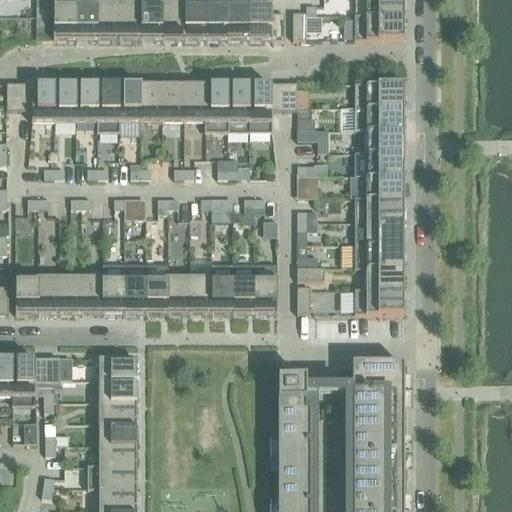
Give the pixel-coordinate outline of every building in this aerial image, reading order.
[(184,45),(206,45),(206,0),(204,0),(205,7),(184,7),(184,45)] [(206,0),(206,45),(228,45),(228,0),(206,0)] [(228,0),(228,45),(250,45),(250,7),(229,7),(228,0)] [(354,20),(354,21),(403,21),(403,0),(354,0),(366,0),(366,20),(354,20)] [(53,45),(75,45),(75,7),(53,7),(53,45)] [(75,45),(97,45),(97,7),(75,7),(75,45)] [(97,45),(119,45),(119,7),(97,7),(97,45)] [(119,45),(141,45),(140,7),(119,7),(119,45)] [(141,45),(162,45),(162,7),(140,7),(141,45)] [(162,45),(184,45),(184,7),(162,7),(162,45)] [(250,7),(250,45),(272,45),(284,45),(285,18),(272,18),(272,7),(250,7)] [(306,18),(306,22),(316,22),(316,11),(306,11),(306,18)] [(36,12),(36,22),(46,22),(46,12),(36,12)] [(292,19),(292,46),(305,46),(305,31),(306,22),(306,18),(292,19)] [(403,21),(354,21),(354,45),(403,45),(403,21)] [(46,22),(36,22),(36,32),(46,32),(46,22)] [(316,22),(306,22),(305,31),(321,31),(321,22),(316,22)] [(6,116),(19,117),(20,89),(7,89),(6,116)] [(19,117),(31,117),(31,89),(20,89),(19,117)] [(32,127),(53,127),(53,89),(31,89),(31,117),(32,127)] [(53,127),(75,127),(75,89),(53,89),(53,127)] [(75,127),(97,127),(97,89),(75,89),(75,127)] [(119,138),(119,127),(119,89),(97,89),(97,127),(97,138),(119,138)] [(119,127),(141,127),(141,89),(119,89),(119,127)] [(141,127),(163,127),(163,89),(141,89),(141,127)] [(163,127),(184,127),(184,89),(163,89),(163,127)] [(204,138),(206,138),(206,89),(184,89),(184,127),(204,127),(204,138)] [(206,89),(206,138),(228,138),(228,89),(206,89)] [(250,89),(228,89),(228,138),(250,138),(250,127),(250,89)] [(284,89),(250,89),(250,127),(250,138),(272,138),(272,116),(284,116),(284,89)] [(297,89),(284,89),(284,116),(297,116),(297,113),(297,89)] [(354,89),(354,113),(403,113),(403,89),(354,89)] [(307,113),(297,113),(297,116),(297,124),(307,124),(307,113)] [(354,135),(365,135),(403,135),(403,123),(405,123),(405,114),(403,114),(403,113),(354,113),(354,135)] [(365,135),(365,158),(403,158),(403,135),(365,135)] [(307,136),(297,136),(297,147),(307,146),(307,136)] [(403,158),(365,158),(354,158),(354,181),(365,181),(403,181),(403,158)] [(217,185),(227,185),(227,174),(227,164),(217,164),(217,185)] [(227,174),(227,185),(237,185),(237,164),(227,164),(227,174)] [(297,172),(297,182),(307,181),(327,181),(327,169),(313,169),(313,171),(297,171),(297,172)] [(44,185),(54,185),(54,174),(44,174),(44,185)] [(54,174),(54,185),(64,185),(64,174),(54,174)] [(87,185),(97,185),(97,175),(87,174),(87,185)] [(173,185),(184,185),(184,175),(173,174),(173,185)] [(97,175),(97,185),(107,185),(107,175),(97,175)] [(130,185),(140,185),(140,175),(130,175),(130,185)] [(140,175),(140,185),(151,185),(151,175),(140,175)] [(184,175),(184,185),(194,185),(194,175),(184,175)] [(307,181),(297,182),(297,192),(307,192),(307,181)] [(354,203),(354,204),(403,204),(403,181),(365,181),(365,203),(354,203)] [(354,204),(354,227),(403,227),(403,214),(405,214),(405,205),(403,205),(403,204),(354,204)] [(27,215),(38,215),(37,205),(27,205),(27,215)] [(37,205),(38,215),(48,215),(48,205),(37,205)] [(70,215),(81,215),(81,205),(70,205),(70,215)] [(81,205),(81,215),(91,215),(91,205),(81,205)] [(114,215),(124,215),(124,205),(114,205),(114,215)] [(124,205),(124,215),(134,215),(134,205),(124,205)] [(168,215),(167,205),(157,205),(157,215),(168,215)] [(178,205),(167,205),(168,215),(178,215),(178,205)] [(211,215),(211,205),(200,205),(201,215),(211,215)] [(221,205),(211,205),(211,215),(221,215),(221,205)] [(254,215),(254,205),(244,205),(244,215),(254,215)] [(264,205),(254,205),(254,215),(264,215),(264,205)] [(297,217),(297,227),(307,227),(307,217),(297,217)] [(307,227),(297,227),(297,238),(307,237),(307,227)] [(354,227),(354,250),(403,250),(403,227),(354,227)] [(307,250),(297,250),(297,273),(307,273),(317,273),(317,262),(307,262),(307,250)] [(354,250),(354,273),(403,274),(403,250),(354,250)] [(102,320),(124,320),(124,270),(102,270),(102,282),(102,320)] [(124,320),(146,320),(146,282),(146,270),(124,270),(124,320)] [(233,320),(255,320),(255,282),(255,270),(232,270),(232,282),(233,282),(233,320)] [(307,273),(297,273),(297,286),(324,286),(324,273),(307,273)] [(354,294),(354,296),(403,296),(403,274),(354,273),(354,274),(365,274),(366,294),(354,294)] [(15,320),(36,320),(36,282),(15,282),(15,320)] [(36,320),(58,320),(58,282),(36,282),(36,320)] [(58,320),(80,320),(80,282),(58,282),(58,320)] [(80,320),(102,320),(102,282),(80,282),(80,320)] [(146,320),(167,320),(167,282),(146,282),(146,320)] [(167,320),(189,320),(189,282),(167,282),(167,320)] [(189,320),(211,320),(211,282),(189,282),(189,320)] [(211,320),(233,320),(233,282),(211,282),(211,320)] [(255,282),(255,320),(277,320),(277,282),(255,282)] [(297,293),(297,320),(310,320),(310,293),(297,293)] [(403,296),(354,296),(354,320),(403,320),(403,306),(405,306),(405,297),(403,297),(403,296)] [(12,363),(0,363),(0,400),(12,401),(12,363)] [(46,363),(12,363),(12,401),(34,401),(34,390),(46,390),(46,363)] [(59,363),(46,363),(46,390),(59,390),(59,363)] [(98,364),(98,385),(136,385),(136,364),(98,364)] [(277,511),(403,511),(403,369),(351,369),(351,399),(305,399),(305,384),(277,384),(277,511)] [(98,385),(98,407),(136,407),(136,385),(98,385)] [(43,398),(43,408),(53,408),(53,397),(43,398)] [(98,407),(98,429),(136,429),(136,407),(98,407)] [(53,408),(43,408),(44,418),(54,418),(53,408)] [(36,428),(24,429),(25,449),(36,449),(36,442),(36,428)] [(98,429),(98,451),(136,451),(136,429),(98,429)] [(45,441),(45,451),(55,451),(55,449),(55,441),(45,441)] [(68,441),(55,441),(55,449),(55,451),(69,451),(68,441)] [(55,451),(45,451),(45,461),(55,461),(55,451)] [(87,471),(87,472),(136,472),(136,451),(98,451),(98,471),(87,471)] [(87,472),(87,494),(136,494),(136,472),(87,472)] [(44,483),(43,493),(53,494),(54,484),(44,483)] [(53,494),(43,493),(41,503),(51,504),(53,494)] [(98,495),(97,511),(136,511),(136,494),(87,494),(87,495),(98,495)]
